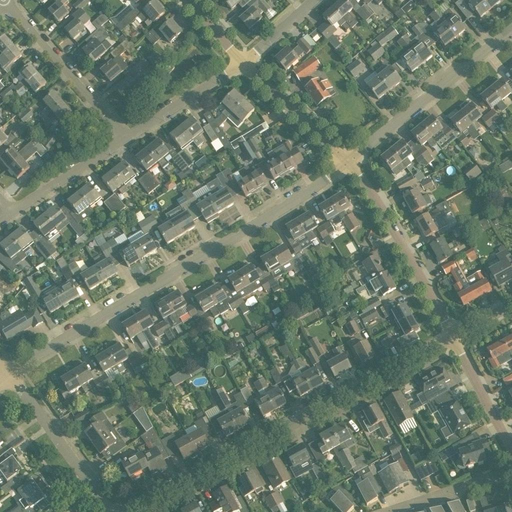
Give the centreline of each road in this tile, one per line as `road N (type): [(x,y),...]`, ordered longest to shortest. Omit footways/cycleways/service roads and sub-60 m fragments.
road 1 (unclassified): [(10,371),(347,161)]
road 2 (residential): [(129,511),(452,337)]
road 3 (unclassified): [(347,161),(511,28)]
road 4 (unclassified): [(452,337),(347,161)]
road 5 (residential): [(125,139),(1,0)]
road 6 (residential): [(109,511),(10,371)]
road 7 (unclassified): [(347,161),(240,63)]
road 8 (residential): [(125,139),(240,63)]
road 9 (residential): [(10,213),(125,139)]
road 10 (residential): [(387,511),(511,469)]
road 11 (unclassified): [(511,449),(452,337)]
